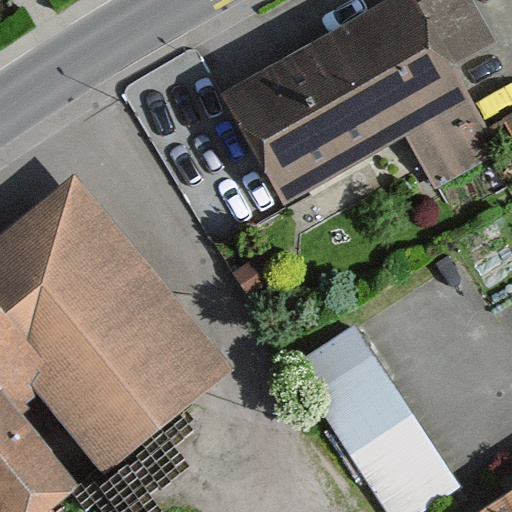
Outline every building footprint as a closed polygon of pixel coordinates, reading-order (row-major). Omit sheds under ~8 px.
[(418,0),(402,0),(232,96),(287,194),(404,128),(435,184),(497,149),(447,62),(490,39),(467,0),(434,0),(422,7),(418,0)] [(511,68),(496,47),(459,74),(482,105),(511,82),(511,68)] [(0,511),(66,511),(91,492),(26,412),(41,399),(108,482),(238,376),(80,180),(0,244),(0,511)] [(380,354),(313,395),(386,511),(446,511),(469,498),(380,354)] [(511,511),(511,501),(494,511),(511,511)]
